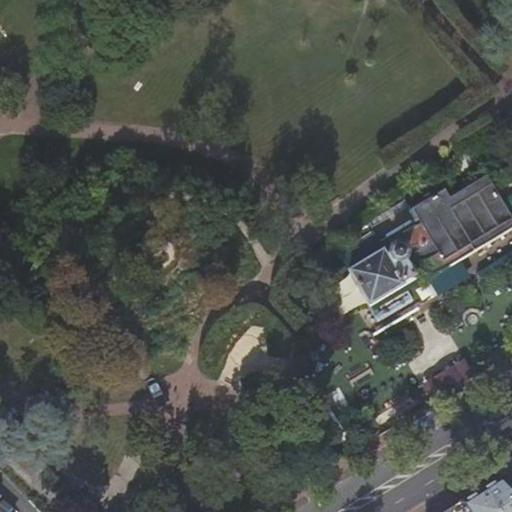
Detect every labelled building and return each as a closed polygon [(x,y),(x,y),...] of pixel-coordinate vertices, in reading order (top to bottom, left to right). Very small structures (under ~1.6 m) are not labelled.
[(387,257),(384,252),(350,272),(371,307),(406,286),(404,284),(417,276),(416,273),(426,268),(424,265),(439,257),(446,269),(511,229),(511,219),(488,179),(452,200),(446,192),(414,211),(431,243),(419,250),(416,246),(408,251),(405,248),(401,247),(398,248),(395,250),(394,253),(387,257)] [(444,399),(486,373),(475,354),(454,368),(432,381),(444,399)] [(327,402),(288,427),(310,463),(350,438),(327,402)] [(511,474),(500,483),(511,495),(511,474)] [(511,511),(511,495),(500,483),(452,511),(511,511)]
